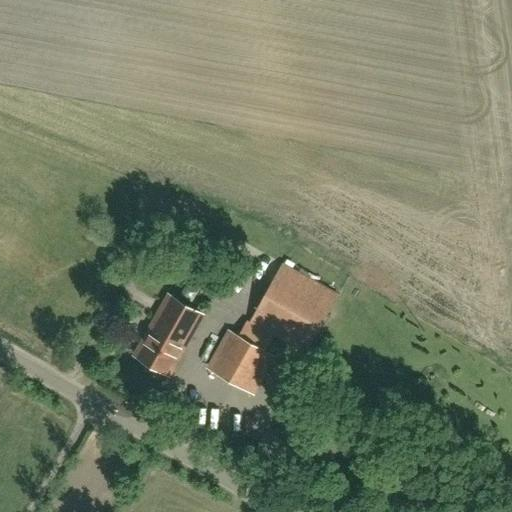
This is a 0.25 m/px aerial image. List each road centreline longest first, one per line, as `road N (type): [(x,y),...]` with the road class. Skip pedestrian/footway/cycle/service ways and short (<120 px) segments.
road 1 (unclassified): [(280,511),(92,405)]
road 2 (unclassified): [(30,511),(92,405)]
